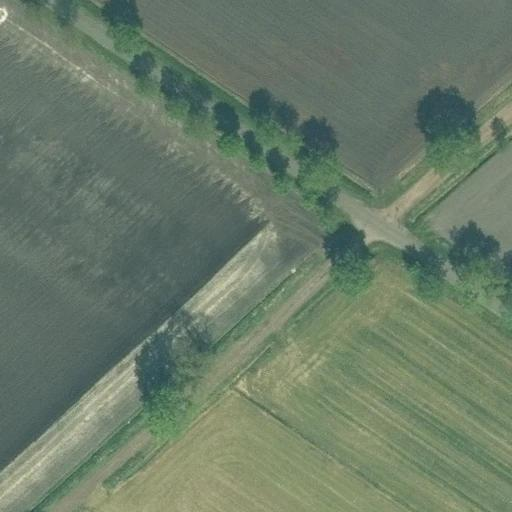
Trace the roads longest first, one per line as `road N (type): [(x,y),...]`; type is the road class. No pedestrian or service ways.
road 1 (track): [(511,111),(60,511)]
road 2 (unclassified): [(511,315),(50,0)]
